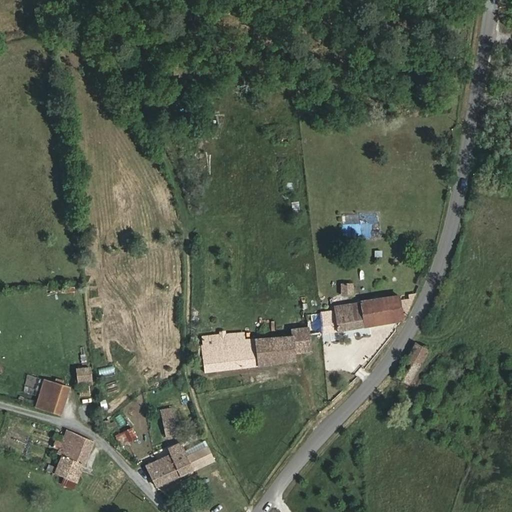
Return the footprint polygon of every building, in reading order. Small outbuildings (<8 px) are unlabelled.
[(394,254),(394,248),(388,248),(388,250),(383,250),(383,256),(386,256),(386,265),(397,265),(398,254),(394,254)] [(355,280),(355,266),(322,266),(322,279),(355,280)] [(347,296),(347,285),(336,285),(336,296),(347,296)] [(325,311),(315,312),(318,333),(345,329),(397,319),(412,293),(373,300),(325,311)] [(301,314),(303,326),(304,335),(318,333),(315,312),(301,314)] [(285,328),(286,336),(289,352),(306,351),(304,335),(303,326),(285,328)] [(289,352),(286,336),(210,343),(210,337),(201,337),(196,342),(199,372),(290,358),(289,352)] [(411,342),(392,376),(404,381),(423,349),(411,342)] [(84,369),(70,370),(71,381),(84,380),(84,369)] [(45,391),(61,395),(62,386),(38,379),(32,397),(42,400),(45,391)] [(82,394),(84,385),(75,384),(73,393),(82,394)] [(32,397),(30,407),(56,415),(61,395),(45,391),(42,400),(32,397)] [(122,445),(138,438),(133,426),(117,434),(122,445)] [(72,482),(87,442),(65,433),(51,466),(44,463),(41,469),(72,482)] [(55,450),(59,442),(51,439),(47,447),(55,450)] [(166,455),(175,476),(208,462),(199,439),(179,449),(175,444),(163,449),(166,455)] [(153,460),(163,481),(175,476),(166,455),(153,460)] [(142,465),(151,487),(163,481),(153,460),(142,465)]
